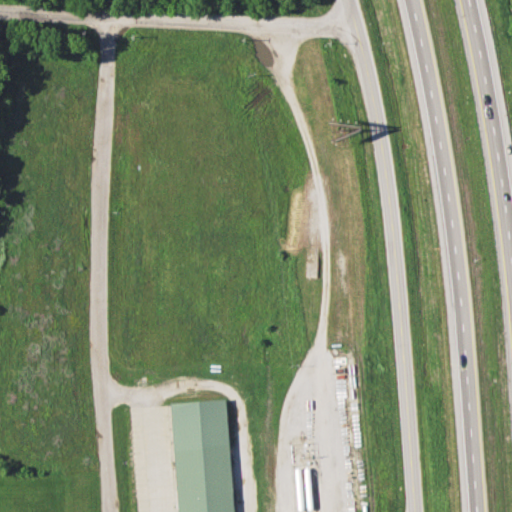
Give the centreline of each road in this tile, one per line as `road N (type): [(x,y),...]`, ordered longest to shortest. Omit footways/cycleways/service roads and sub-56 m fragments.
road 1 (motorway): [(413,0),(447,160),(480,511)]
road 2 (tertiary): [(409,511),(392,195),(355,27)]
road 3 (residential): [(355,27),(0,11)]
road 4 (motorway): [(511,271),(495,94),(472,0)]
